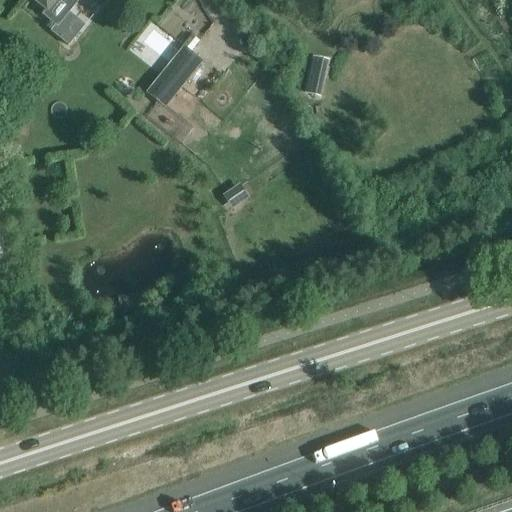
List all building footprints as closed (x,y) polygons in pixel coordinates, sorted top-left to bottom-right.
[(32,0),(45,10),(41,16),(42,17),(43,15),(55,24),(56,26),(69,11),(72,6),(64,0),(32,0)] [(183,60),(169,78),(182,88),(196,70),(183,60)] [(321,79),(309,76),(305,94),(317,96),(321,79)] [(182,88),(169,78),(169,77),(153,97),(166,108),(182,88)] [(232,211),(248,200),(239,187),(223,198),(232,211)]
